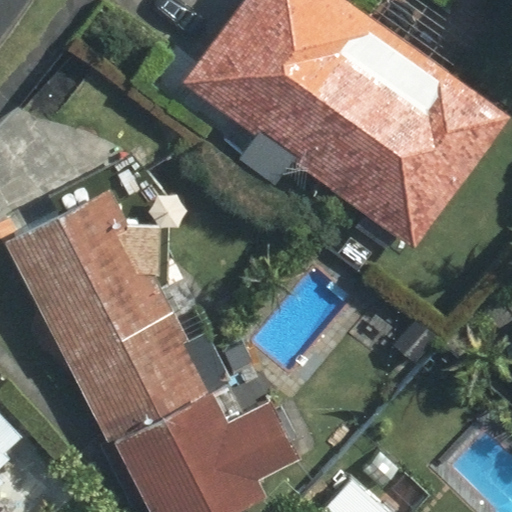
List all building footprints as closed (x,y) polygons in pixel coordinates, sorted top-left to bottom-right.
[(511,110),(511,99),(384,0),(243,0),(196,60),(415,232),(511,110)] [(114,428),(129,420),(172,511),(194,511),(280,472),(271,452),(310,434),(283,376),(242,395),(225,361),(215,366),(124,174),(18,224),(114,428)] [(0,258),(0,275),(9,268),(0,258)] [(85,511),(74,498),(58,511),(1,511),(0,510),(0,448),(30,422),(0,388),(0,511),(85,511)] [(401,511),(356,467),(315,509),(317,511),(401,511)]
